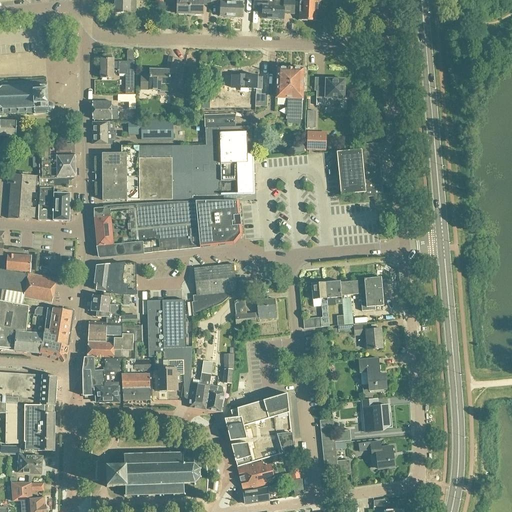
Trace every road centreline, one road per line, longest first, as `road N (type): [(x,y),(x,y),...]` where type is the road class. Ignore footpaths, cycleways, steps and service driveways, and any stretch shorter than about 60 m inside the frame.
road 1 (residential): [(315,499),(418,481),(403,249)]
road 2 (residential): [(386,45),(87,37)]
road 3 (secondary): [(450,511),(458,436),(441,247)]
road 4 (secondary): [(441,247),(421,0)]
road 5 (residential): [(315,499),(290,258)]
road 6 (residential): [(403,249),(386,45)]
road 7 (residential): [(87,37),(84,230)]
road 8 (residential): [(82,260),(232,250)]
road 9 (residential): [(226,511),(223,462),(209,431),(155,417)]
